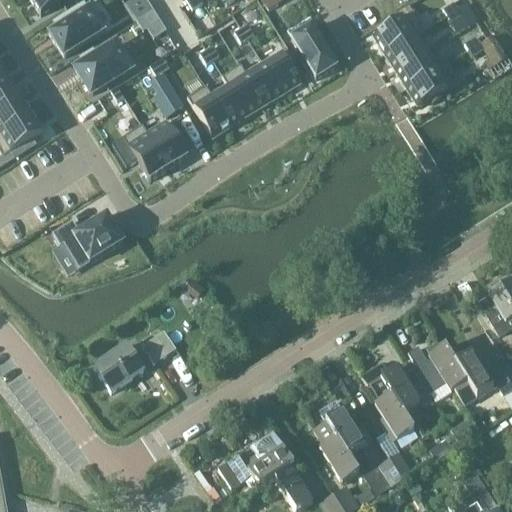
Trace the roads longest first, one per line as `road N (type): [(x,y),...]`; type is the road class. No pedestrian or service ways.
road 1 (residential): [(323,0),(372,81),(138,226),(0,15)]
road 2 (residential): [(511,226),(109,470)]
road 3 (unclassified): [(109,470),(0,331)]
